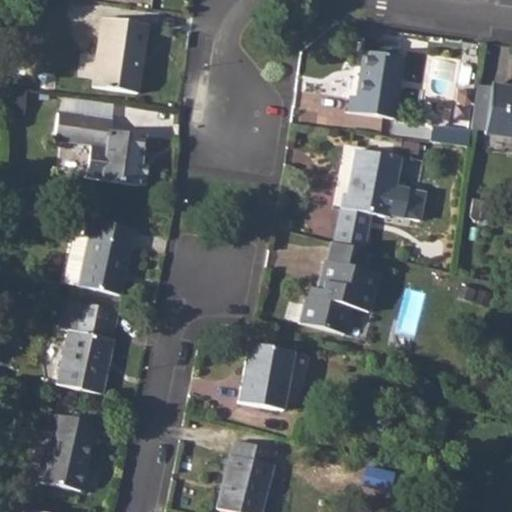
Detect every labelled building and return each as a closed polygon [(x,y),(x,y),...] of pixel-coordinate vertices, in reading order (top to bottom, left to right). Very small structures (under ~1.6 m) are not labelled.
[(137,94),(147,25),(103,19),(92,88),(137,94)] [(393,120),(402,57),(363,52),(357,97),(350,96),(348,113),(393,120)] [(54,75),(43,73),(41,87),(53,88),(54,75)] [(485,131),(491,87),(476,85),(470,129),(485,131)] [(511,87),(491,85),(491,87),(485,131),(484,134),(511,137),(511,87)] [(60,99),(58,114),(112,121),(113,106),(60,99)] [(110,132),(112,121),(58,114),(54,140),(90,145),(86,178),(137,185),(137,183),(145,184),(148,161),(140,160),(144,137),(110,132)] [(430,142),(467,148),(470,130),(432,125),(430,142)] [(363,251),(370,215),(389,219),(389,216),(420,222),(425,193),(395,188),(400,159),(355,151),(347,195),(343,194),(332,243),(363,251)] [(491,205),(473,202),(471,216),(488,220),(491,205)] [(87,222),(84,238),(88,239),(77,288),(118,297),(132,232),(87,222)] [(84,238),(73,235),(62,284),(77,288),(88,239),(84,238)] [(363,251),(332,243),(327,262),(324,261),(319,283),(325,284),(323,292),(308,288),(304,305),(309,306),(305,326),(361,340),(377,274),(365,271),(370,253),(363,251)] [(448,251),(433,248),(430,266),(445,269),(448,251)] [(119,311),(65,299),(58,330),(68,332),(57,386),(100,396),(119,311)] [(282,412),(293,353),(249,345),(237,404),(282,412)] [(433,390),(420,376),(408,387),(422,401),(433,390)] [(80,492),(94,425),(51,415),(47,432),(52,434),(41,484),(80,492)] [(226,511),(260,511),(273,465),(272,465),(275,452),(235,442),(231,456),(230,456),(216,509),(226,511)] [(393,472),(369,468),(368,478),(392,482),(393,472)]
